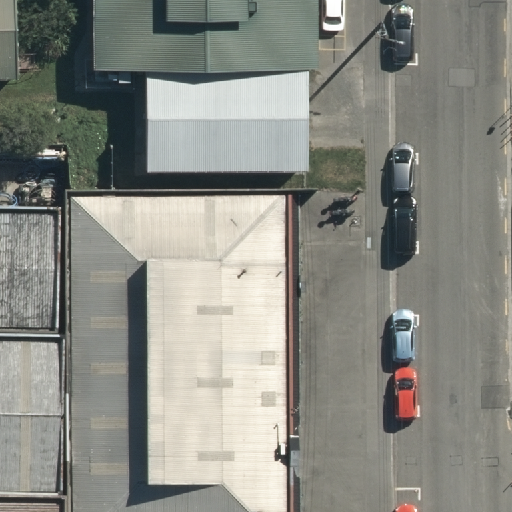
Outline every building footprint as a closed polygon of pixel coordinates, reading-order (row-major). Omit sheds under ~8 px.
[(18,0),(0,0),(0,77),(19,78),(18,0)] [(317,0),(91,0),(92,65),(318,64),(317,0)] [(310,77),(149,78),(149,171),(311,170),(310,77)] [(290,511),(289,205),(64,206),(65,511),(290,511)] [(54,207),(0,206),(0,336),(54,336),(54,207)] [(54,339),(0,339),(0,496),(55,497),(54,339)] [(55,511),(55,500),(0,500),(0,511),(55,511)]
